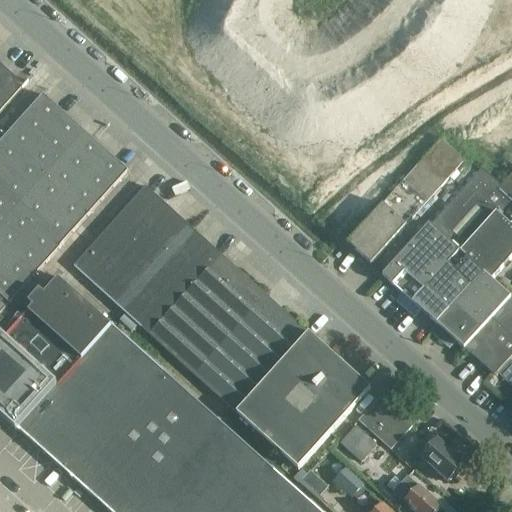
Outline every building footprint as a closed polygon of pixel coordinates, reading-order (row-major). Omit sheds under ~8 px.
[(511,0),(286,0),(478,166),(511,126),(511,0)] [(0,57),(0,114),(28,83),(0,57)] [(130,173),(44,96),(0,144),(0,296),(10,306),(130,173)] [(348,245),(349,246),(372,266),(407,227),(465,162),(441,141),(384,206),(348,245)] [(482,172),(465,191),(511,232),(511,177),(502,189),(482,172)] [(74,269),(120,310),(192,229),(147,188),(74,269)] [(511,258),(511,232),(465,191),(431,229),(459,255),(483,276),(491,283),(511,258)] [(384,279),(414,305),(459,255),(431,229),(429,228),(384,279)] [(340,362),(214,249),(192,229),(120,310),(275,449),(333,385),(326,378),(340,362)] [(483,276),(437,327),(465,352),(511,301),(504,295),(491,283),(483,276)] [(0,344),(0,416),(18,433),(114,327),(60,279),(0,344)] [(0,317),(10,306),(0,296),(0,317)] [(511,301),(465,352),(494,378),(498,374),(509,362),(511,358),(511,301)] [(114,327),(18,433),(71,481),(167,375),(114,327)] [(511,364),(509,362),(498,374),(511,387),(511,364)] [(167,375),(71,481),(105,511),(140,511),(221,423),(167,375)] [(350,449),(367,430),(372,435),(380,426),(399,443),(413,428),(380,399),(359,423),(341,441),(350,449)] [(221,423),(140,511),(237,511),(274,471),(221,423)] [(448,485),(465,466),(438,443),(427,455),(417,447),(409,456),(425,470),(428,467),(448,485)] [(334,483),(353,500),(365,487),(346,470),(334,483)] [(318,511),(274,471),(237,511),(318,511)] [(328,489),(311,473),(300,485),(318,501),(328,489)] [(407,481),(403,486),(395,478),(387,487),(384,484),(379,491),(389,501),(394,495),(406,506),(405,507),(410,511),(440,511),(442,511),(419,490),(418,491),(407,481)]
